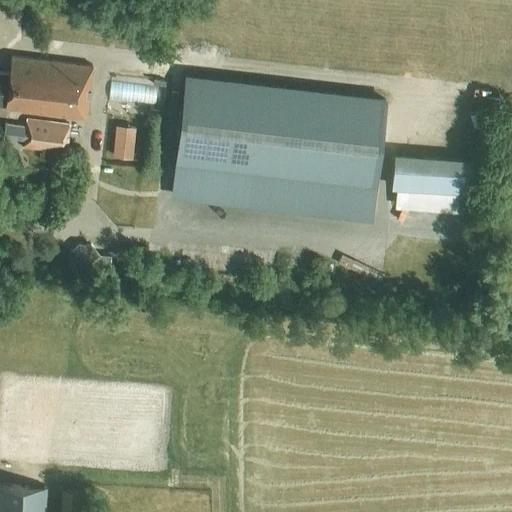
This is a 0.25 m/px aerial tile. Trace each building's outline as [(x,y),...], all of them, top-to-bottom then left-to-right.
[(0,105),(21,108),(21,111),(86,119),(92,66),(11,56),(9,73),(0,72),(0,105)] [(385,100),(185,77),(171,194),(372,217),(385,100)] [(23,141),(23,148),(66,153),(69,125),(26,119),(25,127),(4,124),(3,138),(23,141)] [(132,159),(134,141),(114,139),(112,157),(132,159)] [(397,186),(396,205),(474,208),(477,154),(393,150),(392,185),(397,186)] [(78,244),(67,253),(67,266),(76,276),(89,276),(99,267),(99,254),(91,244),(78,244)] [(240,256),(240,270),(260,270),(261,256),(240,256)] [(44,511),(46,487),(0,484),(0,511),(44,511)] [(60,511),(78,511),(79,511),(85,511),(90,511),(91,497),(80,496),(80,492),(62,491),(60,511)]
